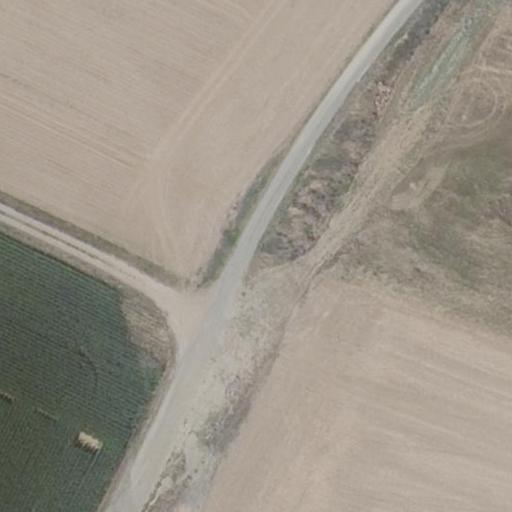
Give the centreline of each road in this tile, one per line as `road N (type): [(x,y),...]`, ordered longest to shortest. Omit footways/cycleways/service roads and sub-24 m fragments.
road 1 (track): [(111,511),(312,131),(417,0)]
road 2 (track): [(213,321),(0,220)]
